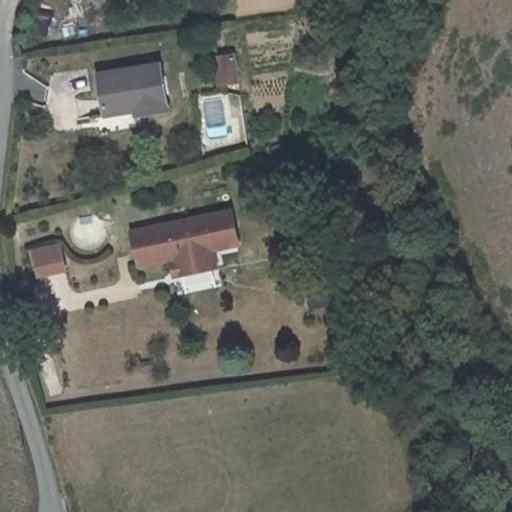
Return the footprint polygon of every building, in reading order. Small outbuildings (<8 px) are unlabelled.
[(231,57),(223,58),(216,59),(220,84),(235,82),(231,57)] [(137,116),(170,111),(160,65),(99,76),(106,115),(136,110),(137,116)] [(132,232),(139,267),(177,260),(180,272),(220,264),(217,249),(241,245),(232,211),(132,232)] [(312,240),(320,239),(340,237),(339,225),(310,230),(312,240)] [(344,256),(340,237),(320,239),(324,259),(344,256)] [(60,240),(29,248),(36,278),(68,270),(60,240)] [(329,284),(307,287),(311,309),(333,306),(329,284)]
